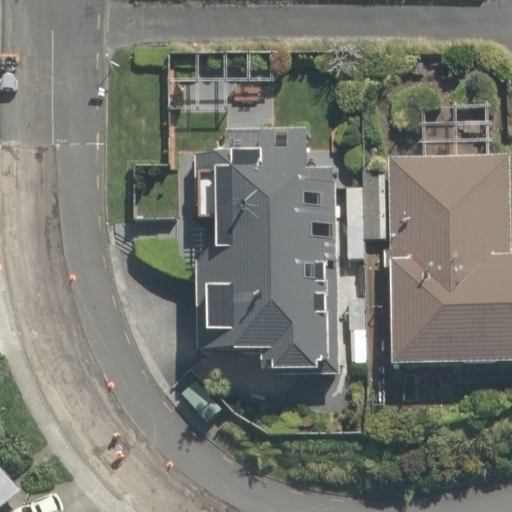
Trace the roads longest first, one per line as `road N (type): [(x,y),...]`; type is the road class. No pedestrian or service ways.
road 1 (residential): [(60,18),(78,324),(142,435),(195,487),(244,511)]
road 2 (residential): [(60,18),(511,22)]
